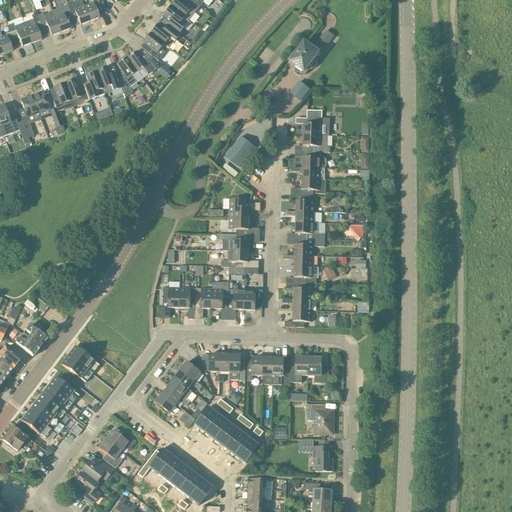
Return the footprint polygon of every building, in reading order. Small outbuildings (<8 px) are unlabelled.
[(33,0),(36,9),(42,8),(41,1),(43,0),(33,0)] [(84,7),(81,0),(78,0),(72,2),(71,1),(66,3),(67,6),(70,15),(75,13),(80,25),(89,22),(84,7)] [(84,7),(89,22),(99,18),(94,6),(99,4),(97,0),(91,0),(93,3),(84,7)] [(193,15),(199,8),(189,0),(174,0),(170,6),(189,21),(193,15)] [(65,17),(70,15),(67,6),(52,11),(52,12),(60,33),(70,29),(65,17)] [(179,34),(189,21),(170,6),(163,15),(170,21),(166,25),(179,35),(180,35),(179,34)] [(51,36),(60,33),(52,12),(43,15),(43,14),(37,16),(45,37),(50,35),(51,36)] [(40,39),(45,37),(37,16),(32,18),(33,19),(23,23),(25,29),(26,29),(31,44),(41,40),(40,39)] [(212,25),(215,21),(211,17),(207,21),(212,25)] [(26,29),(25,29),(16,32),(17,32),(16,30),(15,30),(13,24),(9,26),(10,32),(16,48),(21,46),(22,47),(31,44),(26,29)] [(179,35),(166,25),(163,29),(157,24),(149,33),(164,44),(164,45),(169,49),(179,35)] [(327,47),(335,37),(326,30),(318,41),(327,47)] [(11,50),(16,48),(10,32),(5,34),(6,36),(2,38),(0,33),(0,32),(0,48),(2,54),(12,51),(11,50)] [(160,49),(164,45),(164,44),(149,33),(142,42),(152,50),(149,54),(158,62),(165,53),(160,49)] [(300,77),(303,77),(305,76),(307,73),(309,70),(312,69),(314,68),(316,67),(317,65),(318,63),(318,59),(318,58),(317,57),(320,53),(304,41),(289,61),(296,66),(295,68),(294,69),(294,70),(294,72),(295,74),(297,75),(299,77),(300,77)] [(127,58),(137,73),(143,69),(148,76),(158,68),(150,57),(144,61),(137,51),(127,58),(127,57),(127,58)] [(184,61),(189,54),(185,52),(180,58),(184,61)] [(137,73),(127,58),(127,57),(116,64),(124,74),(117,79),(121,84),(119,85),(120,88),(121,88),(125,98),(132,93),(129,88),(136,83),(131,76),(136,72),(137,73)] [(120,88),(119,85),(113,68),(107,70),(107,68),(96,72),(102,89),(109,86),(111,92),(120,88)] [(104,94),(102,89),(96,72),(86,76),(90,87),(84,89),(89,100),(98,96),(104,94)] [(89,100),(84,89),(79,91),(75,80),(64,84),(73,106),(79,104),(89,100)] [(302,102),(310,91),(299,82),(291,93),(302,102)] [(66,108),(73,106),(64,84),(54,88),(58,99),(53,101),(56,109),(57,112),(66,108)] [(32,96),(38,113),(49,109),(43,92),(32,96)] [(27,117),(38,113),(32,96),(20,100),(27,117)] [(4,106),(0,107),(0,127),(3,137),(20,131),(17,124),(15,118),(9,120),(4,106)] [(94,114),(97,121),(104,119),(112,115),(110,108),(94,114)] [(63,126),(57,112),(56,109),(50,111),(56,128),(55,129),(57,136),(65,133),(62,126),(63,126)] [(321,136),(328,136),(328,121),(321,121),(321,125),(315,125),(315,119),(322,119),(322,111),(307,111),(307,119),(309,119),(309,125),(304,125),(304,136),(321,136)] [(28,120),(23,122),(25,129),(26,132),(28,132),(30,138),(34,136),(30,125),(28,120)] [(25,129),(23,122),(22,122),(17,124),(20,131),(25,129)] [(6,136),(8,144),(14,142),(13,134),(6,136)] [(328,147),(328,136),(321,136),(304,136),(303,147),(308,147),(308,152),(315,153),(321,153),(330,153),(330,147),(328,147)] [(240,168),(255,148),(241,137),(225,157),(240,168)] [(321,158),(321,153),(315,153),(308,152),(308,158),(303,158),(303,169),(325,170),(326,167),(327,162),(325,158),(321,158)] [(303,169),(292,168),(292,172),(300,172),(300,171),(303,172),(302,180),(324,180),(324,170),(325,170),(303,169)] [(324,180),(302,180),(302,189),(291,189),(291,196),(302,196),(313,197),(313,196),(313,191),(316,191),(316,194),(326,195),(326,180),(324,180)] [(315,197),(313,196),(313,197),(302,196),(302,202),(297,201),(296,212),(296,213),(314,213),(315,202),(315,197)] [(229,219),(249,220),(250,211),(260,211),(261,204),(245,203),(245,200),(230,200),(229,219)] [(296,213),(296,212),(285,212),(285,216),(294,216),(294,215),(296,215),(296,223),(314,224),(314,213),(296,213)] [(249,231),(249,220),(229,219),(229,230),(236,230),(236,236),(244,236),(244,231),(249,231)] [(314,234),(314,224),(296,223),(296,234),(301,235),(301,240),(325,241),(325,235),(314,234)] [(244,241),(244,236),(236,236),(236,241),(222,241),(222,252),(228,252),(248,252),(249,241),(244,241)] [(324,247),(325,241),(301,240),(300,246),(295,245),(295,256),(295,257),(313,257),(313,247),(324,247)] [(248,264),(248,252),(228,252),(228,261),(223,261),(221,263),(221,268),(230,268),(243,269),(243,263),(248,264)] [(295,257),(295,256),(284,256),(284,260),(292,260),(292,259),(295,259),(295,267),(313,268),(317,268),(318,257),(313,257),(295,257)] [(365,269),(365,261),(357,261),(357,269),(365,269)] [(312,278),(313,268),(295,267),(294,278),(299,279),(299,284),(312,284),(316,285),(316,279),(312,278)] [(228,298),(229,298),(229,284),(213,283),(212,290),(212,310),(223,310),(223,305),(228,305),(228,298)] [(312,290),(312,284),(299,284),(299,290),(294,289),(294,300),(294,301),(312,301),(312,290)] [(179,309),(180,289),(164,288),(163,303),(168,303),(168,308),(179,309)] [(196,304),(196,289),(180,289),(179,309),(190,309),(191,304),(196,304)] [(212,290),(196,289),(196,304),(201,304),(201,309),(212,310),(212,290)] [(244,311),(245,291),(234,291),(234,298),(229,298),(228,298),(228,305),(233,305),(233,310),(244,311)] [(245,291),(244,311),(256,311),(256,291),(245,291)] [(294,301),(294,300),(283,300),(283,304),(291,304),(291,303),(294,303),(293,311),(311,312),(312,301),(294,301)] [(361,313),(369,313),(369,304),(361,304),(361,313)] [(19,313),(14,310),(10,317),(16,320),(19,313)] [(311,323),(311,312),(293,311),(293,322),(298,322),(298,328),(304,328),(304,323),(311,323)] [(0,319),(0,341),(0,342),(9,324),(0,319)] [(27,339),(39,348),(46,339),(29,326),(25,331),(30,335),(27,339)] [(18,333),(13,329),(8,336),(12,339),(18,333)] [(39,348),(27,339),(25,342),(19,338),(15,344),(33,357),(39,348)] [(19,361),(8,352),(4,349),(0,353),(0,360),(12,370),(19,361)] [(75,352),(68,361),(92,379),(99,371),(75,352)] [(220,373),(220,355),(210,355),(210,372),(220,373)] [(230,373),(230,355),(220,355),(220,373),(230,373)] [(230,355),(230,373),(230,381),(245,382),(246,364),(240,363),(241,356),(230,355)] [(252,376),(263,376),(263,359),(253,358),(253,370),(247,370),(247,381),(252,381),(252,376)] [(296,371),(289,370),(288,387),(290,387),(290,384),(302,384),(302,376),(308,376),(309,358),(296,358),(296,371)] [(322,359),(309,358),(308,376),(315,376),(315,384),(327,385),(328,375),(321,374),(322,359)] [(194,381),(195,381),(201,373),(203,375),(205,373),(203,367),(193,359),(189,364),(187,363),(180,371),(194,381)] [(262,386),(272,386),(273,359),(263,359),(263,376),(262,386)] [(273,359),(272,386),(281,387),(281,389),(288,389),(288,387),(289,370),(283,370),(284,360),(273,359)] [(12,371),(12,370),(0,360),(0,374),(5,378),(11,370),(12,371)] [(68,361),(62,370),(85,388),(92,379),(68,361)] [(203,387),(195,381),(194,381),(180,371),(174,379),(188,389),(192,385),(200,391),(203,387)] [(54,379),(47,388),(65,402),(72,393),(54,379)] [(174,379),(168,387),(186,400),(192,392),(188,389),(174,379)] [(187,407),(190,403),(186,400),(168,387),(162,395),(176,405),(179,401),(187,407)] [(47,388),(41,396),(58,410),(65,402),(47,388)] [(234,393),(229,400),(237,405),(241,398),(234,393)] [(170,413),(176,405),(162,395),(156,403),(170,413)] [(41,396),(34,405),(52,419),(58,410),(41,396)] [(199,403),(196,407),(198,409),(202,412),(205,408),(208,405),(201,400),(199,403)] [(34,405),(27,413),(45,427),(52,419),(34,405)] [(315,435),(333,435),(333,424),(332,424),(332,412),(313,412),(313,405),(307,405),(306,422),(315,422),(315,435)] [(219,415),(209,407),(195,425),(205,433),(219,415)] [(202,412),(198,409),(192,417),(196,420),(202,412)] [(27,413),(20,422),(44,441),(51,432),(45,427),(27,413)] [(188,430),(195,420),(186,413),(180,421),(185,425),(184,427),(188,430)] [(229,423),(219,415),(205,433),(215,441),(229,423)] [(239,430),(229,423),(215,441),(225,448),(239,430)] [(80,430),(75,426),(70,431),(76,436),(80,430)] [(12,427),(2,440),(17,451),(27,438),(12,427)] [(248,438),(239,430),(225,448),(235,456),(248,438)] [(112,431),(105,440),(120,452),(124,447),(129,451),(136,442),(127,435),(123,440),(112,431)] [(258,445),(248,438),(235,456),(244,463),(258,445)] [(120,452),(105,440),(98,449),(110,458),(106,463),(115,470),(122,461),(117,457),(120,452)] [(313,441),(300,441),(300,452),(309,452),(309,447),(313,447),(313,441)] [(332,472),(332,459),(328,459),(328,447),(315,447),(315,472),(332,472)] [(171,457),(161,450),(158,453),(155,458),(151,463),(147,468),(149,469),(157,475),(171,457)] [(181,465),(171,457),(157,475),(167,483),(181,465)] [(82,473),(96,483),(101,477),(106,480),(108,477),(113,480),(117,475),(113,471),(99,460),(95,466),(89,461),(81,472),(82,473)] [(191,472),(181,465),(167,483),(177,490),(191,472)] [(201,480),(191,472),(177,490),(187,498),(201,480)] [(83,490),(79,496),(92,506),(100,496),(93,490),(97,484),(96,483),(82,473),(74,483),(80,488),(83,490)] [(248,489),(266,490),(266,480),(245,479),(245,482),(248,482),(248,489)] [(210,487),(201,480),(187,498),(197,505),(210,487)] [(313,502),(331,503),(332,491),(316,490),(317,484),(304,484),(303,490),(314,490),(313,502)] [(266,490),(248,489),(244,489),(244,492),(248,492),(247,499),(265,500),(266,490)] [(128,511),(130,510),(129,509),(123,504),(126,500),(122,497),(119,501),(120,503),(112,511),(128,511)] [(265,510),(265,500),(247,499),(247,506),(244,506),(243,508),(265,510)] [(330,511),(331,503),(313,502),(312,511),(330,511)]
